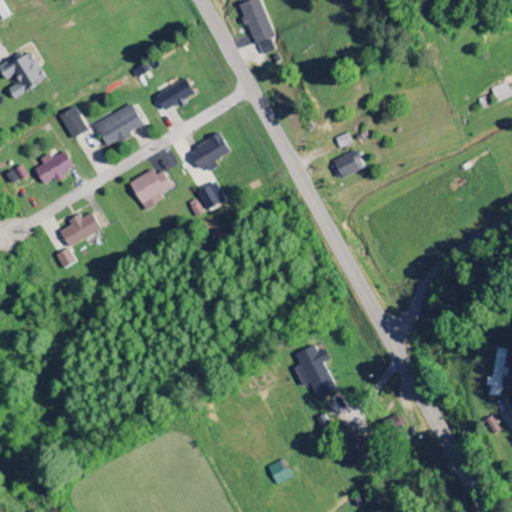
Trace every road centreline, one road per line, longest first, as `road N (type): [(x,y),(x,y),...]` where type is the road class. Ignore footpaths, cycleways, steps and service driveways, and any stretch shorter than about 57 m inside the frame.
road 1 (secondary): [(489,511),(200,0)]
road 2 (residential): [(252,91),(0,240)]
road 3 (residential): [(391,339),(445,262),(511,219)]
